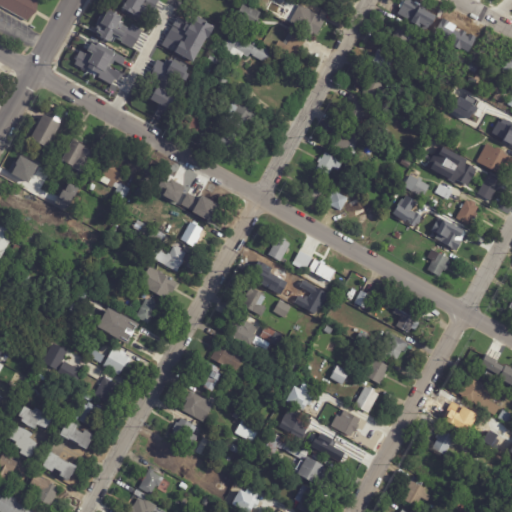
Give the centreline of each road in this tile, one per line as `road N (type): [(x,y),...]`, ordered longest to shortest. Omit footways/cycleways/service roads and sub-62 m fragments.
road 1 (residential): [(511,339),(0,52)]
road 2 (residential): [(368,0),(83,511)]
road 3 (residential): [(511,227),(354,511)]
road 4 (tertiary): [(73,0),(0,132)]
